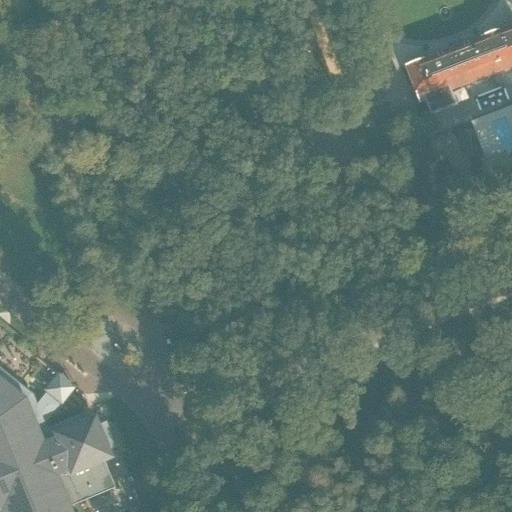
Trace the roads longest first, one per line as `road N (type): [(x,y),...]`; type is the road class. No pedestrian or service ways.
road 1 (unclassified): [(133,397),(155,355),(143,320),(118,312),(7,0)]
road 2 (unclassified): [(133,397),(0,291)]
road 3 (unclassified): [(191,511),(160,426),(133,397)]
